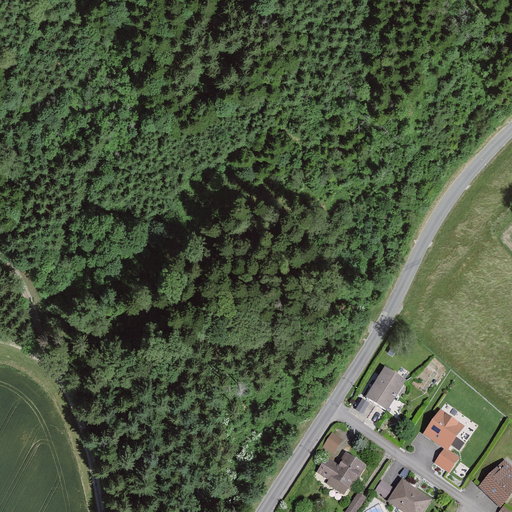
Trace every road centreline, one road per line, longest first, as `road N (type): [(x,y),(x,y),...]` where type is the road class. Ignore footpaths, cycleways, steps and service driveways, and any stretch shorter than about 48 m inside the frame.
road 1 (tertiary): [(264,511),(453,192),(511,129)]
road 2 (track): [(0,251),(70,392),(103,511)]
